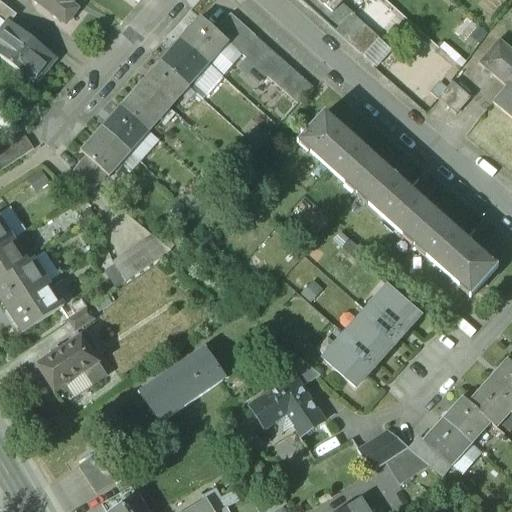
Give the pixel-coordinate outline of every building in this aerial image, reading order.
[(76,0),(31,0),(66,26),(78,11),(72,6),(76,0)] [(351,15),(333,0),(329,0),(323,7),(315,0),(299,0),(299,1),(335,33),(351,15)] [(17,16),(0,3),(0,21),(8,27),(10,26),(17,16)] [(231,15),(216,31),(224,39),(240,22),(231,15)] [(377,38),(351,15),(335,33),(361,56),(377,38)] [(202,20),(183,41),(211,65),(229,45),(230,46),(231,45),(224,39),(216,31),(202,18),(201,19),(202,20)] [(240,22),(224,39),(231,45),(234,47),(249,30),(240,22)] [(54,61),(10,26),(8,27),(0,38),(0,57),(35,85),(54,61)] [(249,30),(234,47),(241,54),(257,37),(249,30)] [(257,37),(241,54),(249,61),(265,44),(257,37)] [(511,83),(511,48),(501,39),(481,65),(509,87),(511,83)] [(183,41),(162,64),(190,88),(211,65),(183,41)] [(265,44),(249,61),(258,68),(273,52),(265,44)] [(273,52),(258,68),(266,76),(282,59),(273,52)] [(282,59),(266,76),(299,106),(314,88),(282,59)] [(190,88),(162,64),(143,85),(171,110),(190,88)] [(211,65),(190,88),(204,101),(225,77),(211,65)] [(455,82),(440,99),(458,115),(472,98),(455,82)] [(511,83),(509,87),(495,104),(511,117),(511,83)] [(171,110),(143,85),(123,108),(150,133),(171,110)] [(150,133),(123,108),(103,130),(131,154),(150,133)] [(326,113),(299,144),(300,145),(301,144),(471,297),(471,298),(472,299),(499,268),(498,267),(497,268),(326,115),(327,114),(326,113)] [(268,140),(256,129),(247,139),(259,149),(268,140)] [(131,154),(103,130),(83,152),(82,151),(81,152),(111,179),(112,178),(111,177),(131,154)] [(22,134),(0,148),(0,172),(34,150),(22,134)] [(0,221),(0,249),(13,241),(0,221)] [(171,253),(152,237),(142,243),(156,263),(171,253)] [(13,241),(0,249),(0,282),(29,264),(13,241)] [(156,263),(142,243),(132,250),(146,270),(156,263)] [(146,270),(132,250),(123,256),(136,276),(146,270)] [(136,276),(123,256),(113,263),(126,283),(136,276)] [(29,264),(0,282),(0,298),(8,311),(49,284),(33,261),(29,264)] [(49,284),(8,311),(23,334),(64,308),(49,284)] [(388,291),(366,315),(398,343),(419,319),(388,291)] [(107,296),(87,309),(95,321),(102,316),(100,313),(112,305),(107,296)] [(87,309),(69,322),(77,333),(95,321),(87,309)] [(366,315),(345,340),(377,367),(398,343),(366,315)] [(107,376),(82,338),(37,366),(55,394),(86,374),(93,385),(107,376)] [(345,340),(324,364),(355,391),(377,367),(345,340)] [(205,350),(140,394),(161,424),(226,381),(205,350)] [(300,361),(280,374),(286,384),(294,379),(301,390),(321,377),(300,361)] [(508,363),(489,384),(511,405),(511,365),(507,362),(508,363)] [(286,384),(249,410),(264,432),(286,417),(301,439),(324,424),(301,390),(294,379),(286,384)] [(511,405),(489,384),(470,406),(469,405),(468,405),(492,426),(497,431),(498,431),(497,430),(511,413),(511,405)] [(463,402),(445,422),(472,447),(490,426),(491,427),(492,426),(468,405),(463,400),(463,401),(463,402)] [(445,422),(426,444),(425,443),(424,444),(452,469),(453,470),(454,469),(453,468),(472,447),(445,422)] [(389,434),(359,453),(372,474),(386,465),(386,464),(409,450),(389,434)] [(452,469),(424,444),(425,443),(420,439),(410,451),(429,468),(443,479),(452,469)] [(386,464),(386,465),(399,487),(429,468),(410,451),(409,450),(386,464)] [(97,456),(79,469),(97,496),(115,483),(97,456)] [(131,489),(102,506),(105,511),(140,511),(143,510),(131,489)] [(368,511),(361,500),(346,510),(347,511),(368,511)]
